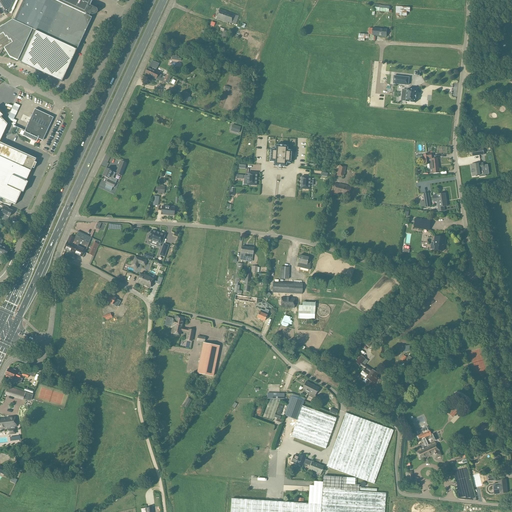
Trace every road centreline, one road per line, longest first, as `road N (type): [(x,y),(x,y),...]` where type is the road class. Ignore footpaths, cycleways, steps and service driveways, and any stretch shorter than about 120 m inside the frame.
road 1 (unclassified): [(511,506),(401,493),(396,426),(341,399),(258,334),(150,302)]
road 2 (unclassified): [(475,275),(382,265),(271,234),(73,215)]
road 3 (primary): [(12,329),(163,0)]
road 4 (primary): [(151,0),(1,324)]
road 5 (unclassified): [(475,275),(454,144),(468,0)]
road 6 (unclassified): [(73,215),(172,0)]
road 7 (unclassified): [(163,511),(139,407),(150,302)]
road 8 (unclassified): [(0,277),(80,109)]
road 9 (unclassified): [(511,414),(475,275)]
road 10 (unclassified): [(80,109),(131,0)]
